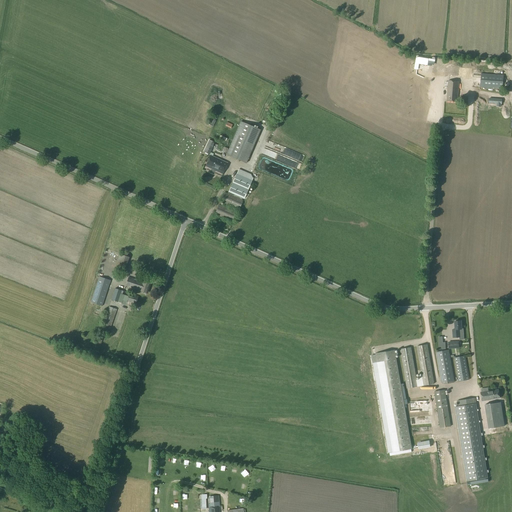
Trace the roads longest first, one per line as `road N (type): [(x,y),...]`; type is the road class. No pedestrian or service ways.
road 1 (unclassified): [(511,303),(388,310),(184,223)]
road 2 (unclassified): [(89,511),(184,223)]
road 3 (unclassified): [(184,223),(0,142)]
road 4 (track): [(423,308),(439,122)]
